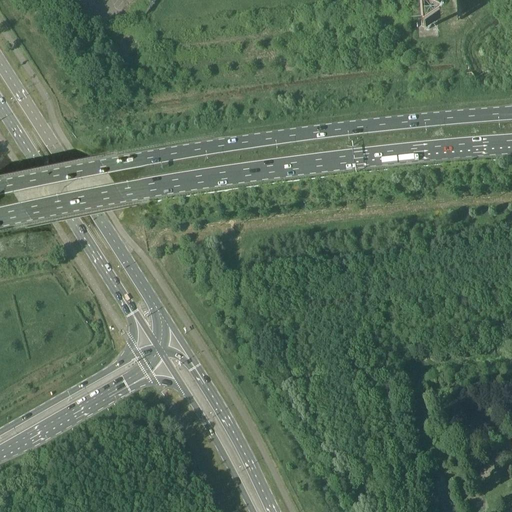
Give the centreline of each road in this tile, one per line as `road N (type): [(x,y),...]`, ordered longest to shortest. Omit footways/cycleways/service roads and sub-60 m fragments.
road 1 (primary): [(0,218),(284,166),(511,141)]
road 2 (primary): [(511,114),(280,138),(0,188)]
road 3 (secondary): [(179,339),(0,63)]
road 4 (secondary): [(0,103),(156,343)]
road 5 (secondary): [(275,511),(179,339)]
road 6 (primary): [(0,452),(163,354)]
road 7 (secondary): [(163,354),(252,511)]
road 8 (primary): [(156,343),(0,432)]
